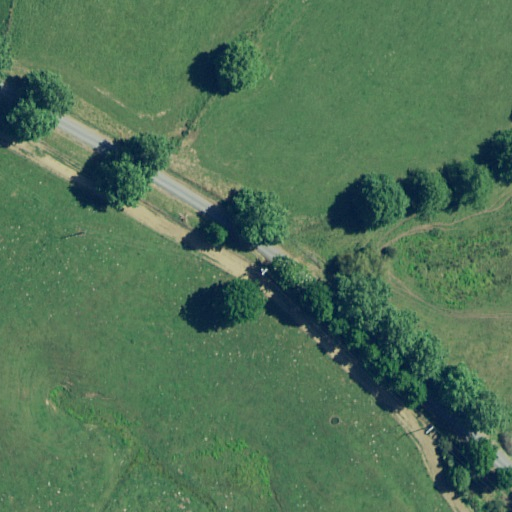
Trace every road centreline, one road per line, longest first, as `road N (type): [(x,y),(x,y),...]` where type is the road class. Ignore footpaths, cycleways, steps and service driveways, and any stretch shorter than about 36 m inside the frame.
road 1 (track): [(0,87),(237,226),(368,331),(511,469)]
road 2 (track): [(0,133),(249,271),(421,435),(462,511)]
